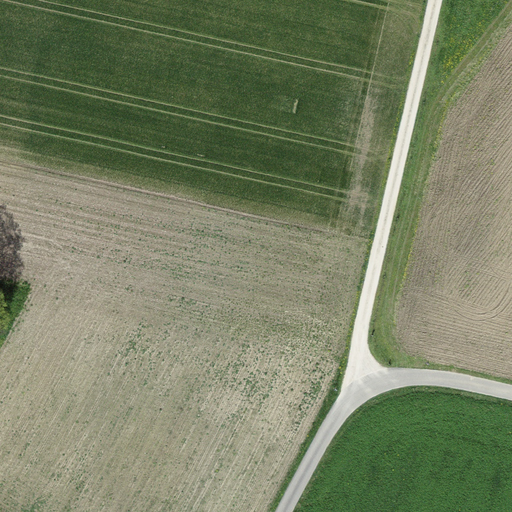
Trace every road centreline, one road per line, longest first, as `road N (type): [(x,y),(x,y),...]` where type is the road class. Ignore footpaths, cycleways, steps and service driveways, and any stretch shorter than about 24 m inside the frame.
road 1 (track): [(361,387),(367,307),(438,0)]
road 2 (unclassified): [(285,511),(348,400),(378,378),(511,393)]
